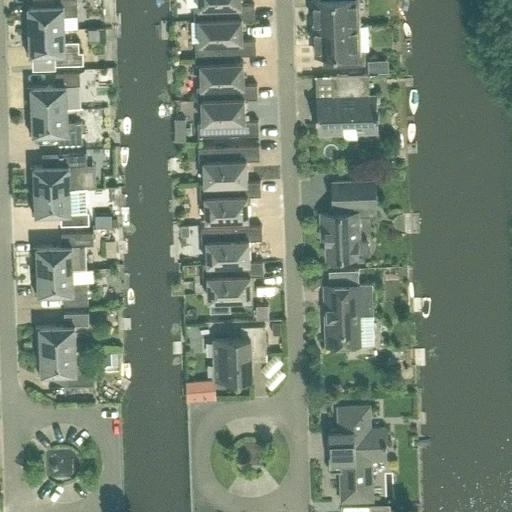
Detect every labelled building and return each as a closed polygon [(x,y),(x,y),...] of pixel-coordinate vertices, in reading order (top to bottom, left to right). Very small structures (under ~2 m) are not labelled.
[(53,0),(53,4),(25,5),(25,29),(65,27),(64,14),(78,14),(77,0),(53,0)] [(198,0),(199,5),(194,5),(194,19),(199,19),(199,18),(242,17),(255,17),(254,3),(241,3),(241,0),(198,0)] [(313,0),(315,25),(356,24),(355,0),(313,0)] [(195,41),(196,55),(256,53),(255,39),(243,39),(242,17),(199,18),(199,19),(200,40),(195,41)] [(364,50),(357,51),(356,24),(315,25),(316,52),(339,52),(340,64),(365,63),(364,50)] [(25,29),(26,53),(55,52),(55,64),(83,63),(83,50),(79,50),(79,40),(65,40),(65,27),(25,29)] [(197,85),(197,99),(202,99),(202,98),(245,97),(257,97),(257,83),(244,83),(243,60),(196,62),(196,63),(201,63),(202,85),(197,85)] [(56,84),(27,85),(28,109),(68,107),(68,108),(83,108),(83,106),(81,106),(80,71),(56,72),(56,84)] [(377,130),(377,114),(379,114),(379,109),(377,109),(377,94),(369,94),(369,72),(332,73),(333,99),(317,100),(317,111),(316,111),(316,117),(317,116),(318,132),(344,131),(344,139),(357,139),(356,130),(377,130)] [(198,121),(198,135),(259,133),(258,118),(245,119),(245,97),(202,98),(202,99),(203,120),(198,121)] [(28,109),(29,133),(58,132),(58,144),(82,143),(81,120),(68,120),(68,107),(28,109)] [(199,146),(199,160),(204,160),(205,181),(205,182),(247,181),(247,180),(247,158),(260,158),(259,144),(199,146)] [(59,164),(30,165),(31,189),(88,187),(88,186),(84,187),(84,163),(87,163),(86,151),(59,152),(59,164)] [(376,179),(366,179),(333,181),(334,205),(333,205),(329,208),(330,211),(321,211),(321,228),(326,228),(327,256),(358,255),(358,254),(364,254),(368,250),(368,242),(364,239),(357,239),(356,205),(377,204),(376,179)] [(201,217),(201,219),(249,217),(248,194),(261,194),(260,180),(247,180),(247,181),(205,182),(205,181),(200,182),(200,196),(205,196),(206,217),(201,217)] [(31,189),(32,213),(61,212),(61,224),(89,223),(89,210),(87,210),(86,188),(88,188),(88,187),(31,189)] [(201,226),(202,240),(207,240),(208,261),(208,262),(250,261),(250,260),(249,238),(262,238),(262,224),(201,226)] [(33,245),(34,269),(73,267),(87,267),(87,243),(94,243),(93,230),(61,231),(62,243),(33,245)] [(273,258),(274,282),(285,281),(284,258),(273,258)] [(250,305),(252,305),(251,274),(263,274),(263,260),(250,260),(250,261),(208,262),(208,261),(203,262),(203,276),(208,276),(209,298),(232,298),(232,299),(250,303),(250,305)] [(34,269),(35,292),(63,291),(64,304),(88,303),(87,280),(74,280),(73,267),(34,269)] [(372,282),(326,283),(328,344),(374,342),(372,282)] [(270,304),(258,304),(258,316),(270,316),(270,304)] [(65,323),(36,324),(37,348),(76,347),(75,324),(89,323),(88,311),(64,311),(65,323)] [(215,378),(225,377),(253,376),(252,353),(266,352),(265,324),(240,325),(241,337),(214,338),(215,378)] [(56,372),(56,378),(67,384),(95,383),(94,369),(77,370),(76,347),(37,348),(38,372),(56,372)] [(118,351),(106,351),(106,363),(118,363),(118,351)] [(210,397),(210,379),(200,379),(201,397),(210,397)] [(339,460),(341,500),(373,499),(372,458),(386,458),(385,444),(387,444),(387,440),(385,440),(385,426),(370,426),(370,403),(337,405),(338,427),(329,428),(330,460),(339,460)] [(84,472),(82,447),(59,448),(61,474),(84,472)]
